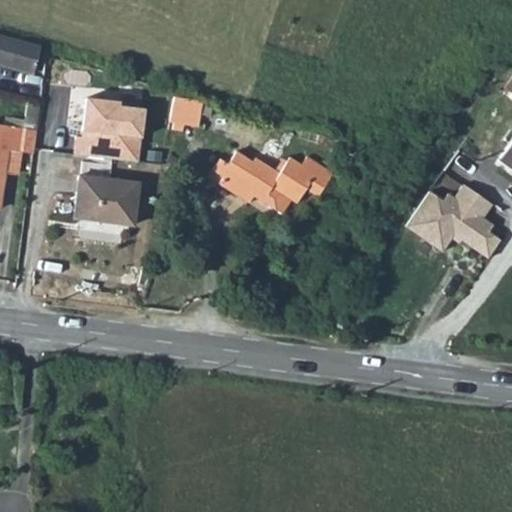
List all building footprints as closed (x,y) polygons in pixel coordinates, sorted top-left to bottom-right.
[(0,62),(30,71),(38,47),(0,35),(0,62)] [(84,66),(61,58),(56,74),(80,80),(82,75),(84,66)] [(89,77),(92,68),(84,66),(82,75),(89,77)] [(511,72),(502,86),(511,93),(511,72)] [(172,95),(167,122),(195,127),(198,114),(200,101),(172,95)] [(200,101),(198,114),(211,115),(213,103),(201,99),(200,101)] [(68,136),(66,155),(129,159),(131,119),(107,117),(107,110),(76,108),(74,137),(68,136)] [(17,158),(30,158),(34,132),(0,126),(0,186),(2,172),(5,149),(18,151),(17,158)] [(338,140),(318,133),(315,143),(335,149),(338,140)] [(511,136),(496,159),(511,169),(511,136)] [(15,174),(17,158),(18,151),(5,149),(2,172),(15,174)] [(315,171),(302,164),(288,156),(278,172),(253,156),(251,160),(235,150),(227,163),(218,158),(210,170),(222,178),(226,173),(248,186),(244,191),(274,209),(281,196),(289,201),(294,204),(315,171)] [(306,156),(302,164),(315,171),(319,164),(306,156)] [(86,159),(85,170),(110,172),(111,162),(86,159)] [(226,173),(222,178),(244,191),(248,186),(226,173)] [(73,217),(130,223),(136,184),(134,183),(77,176),(73,217)] [(426,188),(401,224),(440,251),(452,233),(486,256),(497,239),(483,229),(488,223),(478,216),(488,202),(460,183),(451,196),(444,191),(439,198),(426,188)] [(281,214),(289,201),(281,196),(274,209),(281,214)]
